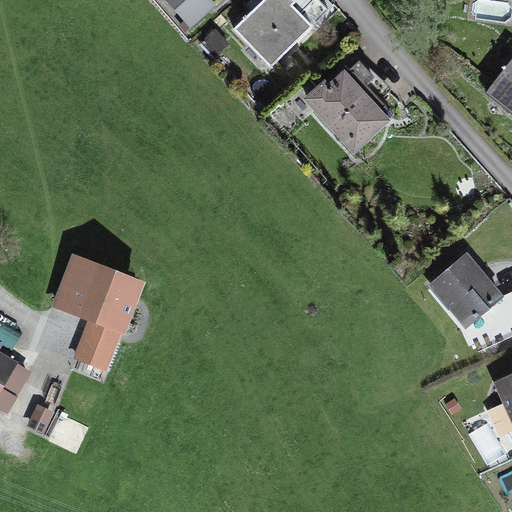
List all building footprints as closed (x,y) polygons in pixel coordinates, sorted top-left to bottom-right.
[(217,0),(166,0),(193,31),(223,6),(217,0)] [(297,0),(272,0),(238,35),(275,71),(322,23),(297,0)] [(511,63),(486,98),(511,117),(511,63)] [(349,69),(304,109),(353,164),(398,123),(349,69)] [(470,262),(435,293),(474,337),(509,307),(470,262)] [(121,373),(61,348),(40,396),(100,422),(121,373)] [(0,403),(19,369),(0,358),(0,403)] [(511,377),(496,386),(511,418),(511,377)]
